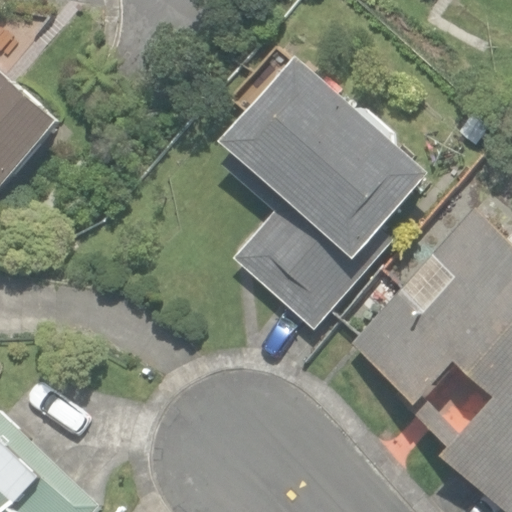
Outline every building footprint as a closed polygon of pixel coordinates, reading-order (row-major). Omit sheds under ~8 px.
[(241,260),(321,330),(399,240),(391,232),(442,175),(312,59),(236,144),(295,197),(241,260)] [(0,203),(71,123),(14,73),(10,78),(0,68),(0,203)] [(439,113),(455,95),(437,79),(421,96),(439,113)] [(362,345),(410,388),(403,396),(461,447),(457,452),(511,508),(511,237),(481,210),(362,345)] [(373,293),(388,306),(403,290),(389,276),(373,293)] [(0,511),(99,511),(105,506),(2,407),(0,409),(0,511)]
